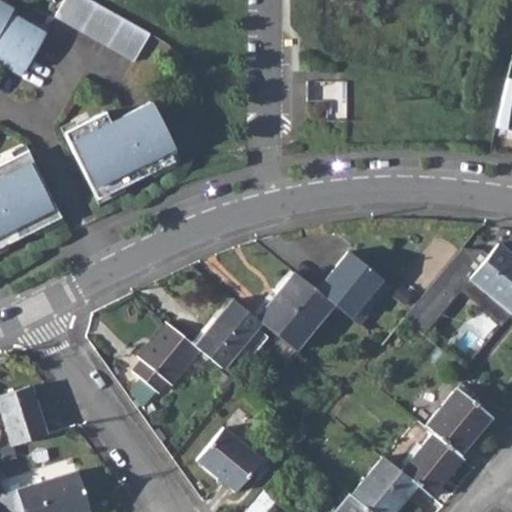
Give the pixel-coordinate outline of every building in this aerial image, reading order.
[(0,0),(0,61),(20,73),(47,25),(26,13),(24,18),(9,9),(12,5),(1,0),(0,0)] [(64,0),(56,15),(136,59),(152,31),(96,0),(64,0)] [(511,79),(506,78),(494,126),(511,130),(511,79)] [(168,151),(174,148),(148,98),(120,113),(121,116),(109,122),(102,109),(74,123),(75,125),(62,132),(93,194),(107,188),(108,190),(149,169),(148,167),(171,155),(168,151)] [(0,241),(3,240),(4,242),(46,221),(44,219),(58,212),(26,150),(13,157),(12,155),(0,160),(0,241)] [(511,309),(511,255),(496,242),(467,277),(510,312),(511,309)] [(389,285),(347,250),(315,289),(331,303),(358,324),(389,285)] [(315,289),(293,271),(255,317),(259,320),(280,338),(294,349),(331,303),(315,289)] [(255,317),(232,298),(193,345),(197,348),(220,367),(259,320),(255,317)] [(193,345),(166,322),(136,356),(140,359),(131,371),(155,391),(165,380),(169,383),(197,348),(193,345)] [(271,348),(285,359),(294,349),(280,338),(271,348)] [(444,348),(455,356),(461,349),(451,340),(444,348)] [(213,376),(224,386),(230,379),(219,370),(213,376)] [(28,386),(0,394),(0,413),(1,413),(10,444),(44,433),(28,386)] [(489,415),(455,387),(423,425),(431,431),(458,454),(489,415)] [(260,458),(222,426),(195,459),(233,491),(260,458)] [(458,454),(431,431),(399,470),(411,481),(414,483),(430,495),(461,457),(458,454)] [(0,446),(0,459),(14,455),(10,444),(0,446)] [(399,470),(381,456),(349,494),(371,511),(390,511),(404,495),(401,493),(411,481),(399,470)] [(88,511),(75,470),(0,494),(0,505),(2,511),(88,511)] [(401,493),(404,495),(414,483),(411,481),(401,493)] [(245,511),(263,511),(275,497),(264,489),(245,511)] [(371,511),(349,494),(348,493),(332,511),(371,511)]
